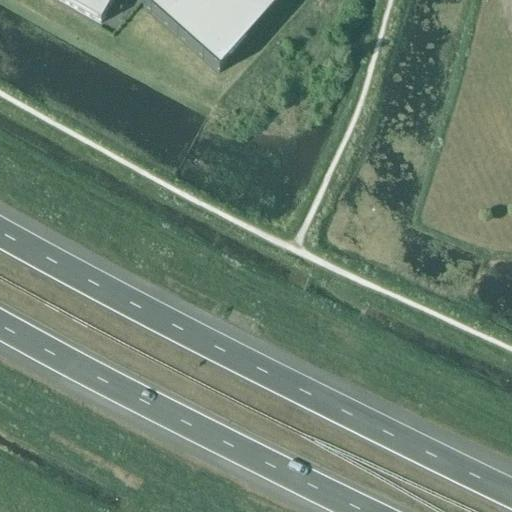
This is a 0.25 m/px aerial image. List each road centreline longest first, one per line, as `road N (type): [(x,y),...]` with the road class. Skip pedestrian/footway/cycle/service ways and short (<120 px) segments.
road 1 (motorway): [(511,498),(0,233)]
road 2 (motorway): [(0,326),(359,511)]
